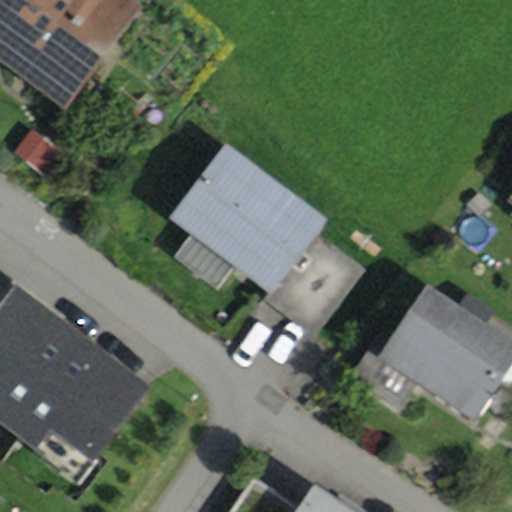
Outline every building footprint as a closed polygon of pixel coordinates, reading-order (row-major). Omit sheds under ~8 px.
[(131,0),(0,0),(0,62),(67,115),(147,12),(131,0)] [(227,148),(172,222),(267,292),(274,297),(320,235),(329,224),(227,148)] [(368,273),(320,235),(274,297),(267,292),(262,300),(316,340),(368,273)] [(511,344),(427,289),(384,356),(372,349),(352,380),(404,414),(420,389),(479,427),(511,376),(511,344)] [(154,386),(19,290),(12,301),(0,292),(0,427),(82,486),(154,386)] [(352,511),(317,489),(302,510),(255,480),(234,511),(352,511)]
